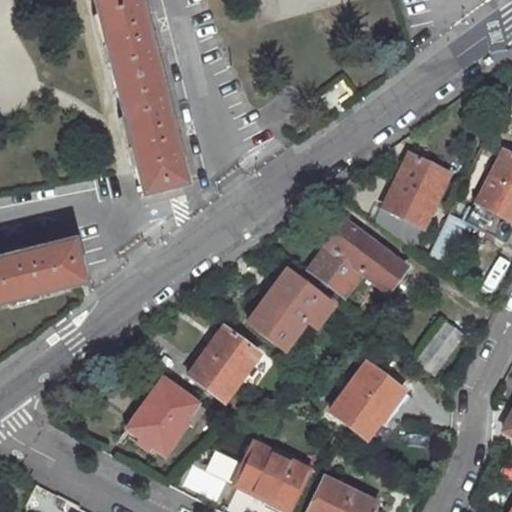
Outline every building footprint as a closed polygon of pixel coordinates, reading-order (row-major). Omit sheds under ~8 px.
[(89,0),(137,194),(179,184),(168,140),(164,126),(142,36),(139,23),(133,0),(89,0)] [(147,35),(144,21),(139,23),(142,36),(147,35)] [(170,125),(164,126),(168,140),(173,138),(170,125)] [(511,163),(495,154),(457,225),(496,247),(511,214),(511,163)] [(423,205),(439,178),(401,158),(366,223),(405,249),(427,207),(423,205)] [(390,270),(333,227),(298,275),(333,301),(349,279),(372,296),(390,270)] [(0,307),(75,289),(65,250),(18,261),(6,264),(0,264),(0,307)] [(6,264),(18,261),(17,254),(4,257),(6,264)] [(305,303),(272,279),(237,327),(274,353),(298,321),(294,318),(305,303)] [(294,318),(298,321),(304,325),(315,311),(305,303),(294,318)] [(447,339),(436,330),(417,356),(428,364),(447,339)] [(248,357),(211,331),(176,380),(212,406),(248,357)] [(402,399),(358,365),(320,413),(357,441),(370,422),(379,429),(402,399)] [(185,406),(152,382),(116,430),(152,457),(176,425),(173,423),(185,406)] [(511,398),(495,430),(511,438),(511,398)] [(173,423),(176,425),(183,430),(196,414),(185,406),(173,423)] [(298,470),(245,444),(225,485),(279,511),(298,470)] [(363,511),(368,504),(313,477),(296,511),(363,511)] [(511,511),(511,495),(502,511),(511,511)]
